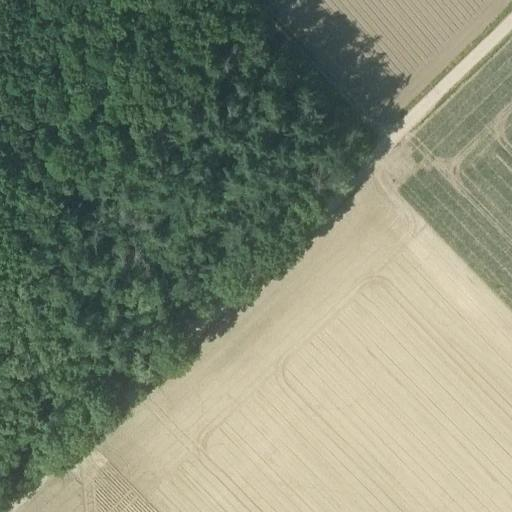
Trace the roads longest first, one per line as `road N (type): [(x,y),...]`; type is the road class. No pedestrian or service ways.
road 1 (track): [(511,26),(6,511)]
road 2 (track): [(253,0),(380,147)]
